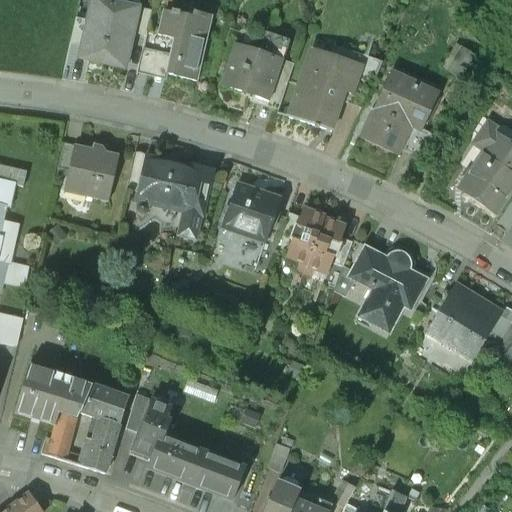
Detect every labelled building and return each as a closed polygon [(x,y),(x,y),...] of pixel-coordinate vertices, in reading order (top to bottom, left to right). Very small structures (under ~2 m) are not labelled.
[(139,8),(101,0),(90,0),(86,21),(80,46),(90,49),(87,61),(125,69),(133,34),(139,8)] [(151,11),(139,8),(133,34),(145,37),(146,33),(151,11)] [(192,18),(179,15),(179,13),(172,11),(171,13),(163,12),(158,35),(173,39),(165,73),(195,80),(211,17),(194,13),(192,18)] [(86,21),(75,18),(69,44),(80,46),(86,21)] [(158,35),(146,33),(145,37),(137,72),(164,79),(165,73),(173,39),(158,35)] [(288,42),(264,34),(258,52),(234,44),(220,86),(241,93),(242,90),(255,95),(254,97),(268,102),(269,99),(282,60),(288,42)] [(362,65),(312,48),(289,118),(331,131),(342,98),(350,100),(362,65)] [(282,60),(269,99),(281,103),(293,64),(282,60)] [(362,65),(350,100),(363,104),(378,70),(362,65)] [(391,72),(361,138),(397,155),(400,148),(411,126),(422,131),(422,130),(438,95),(391,72)] [(476,144),(462,164),(475,172),(462,190),(496,213),(511,188),(511,146),(505,142),(510,135),(485,119),(470,140),(476,144)] [(422,131),(411,126),(400,148),(420,157),(435,135),(422,130),(422,131)] [(75,145),(63,143),(57,168),(69,171),(75,145)] [(94,150),(75,145),(69,171),(65,191),(108,201),(118,155),(104,152),(102,147),(95,146),(94,150)] [(134,156),(126,191),(131,192),(132,190),(137,191),(144,158),(134,156)] [(162,161),(144,158),(137,191),(135,200),(188,212),(191,199),(196,173),(197,172),(161,164),(162,161)] [(22,169),(0,164),(0,281),(11,224),(0,221),(0,220),(7,182),(19,185),(22,169)] [(210,176),(196,173),(191,199),(204,202),(210,176)] [(280,200),(236,184),(212,254),(255,269),(275,214),(280,200)] [(300,216),(292,239),(288,250),(286,257),(299,262),(307,264),(324,219),(324,217),(303,209),(300,216)] [(286,218),(276,246),(288,250),(292,239),(300,216),(291,212),(290,213),(289,212),(287,218),(286,218)] [(275,214),(255,269),(266,273),(276,246),(286,218),(275,214)] [(345,227),(324,219),(307,264),(306,266),(314,269),(327,274),(332,262),(334,257),(341,238),(345,227)] [(352,242),(341,238),(334,257),(332,262),(343,267),(352,242)] [(387,258),(383,265),(362,253),(366,247),(365,246),(347,278),(349,278),(351,275),(373,287),(358,316),(389,333),(405,304),(414,308),(429,281),(410,271),(411,266),(410,261),(408,257),(404,254),(400,253),(395,253),(391,255),(387,258)] [(307,264),(299,262),(296,270),(304,273),(306,266),(307,264)] [(314,269),(306,266),(304,273),(303,275),(311,277),(314,269)] [(502,311),(456,282),(426,331),(473,360),(483,344),(482,343),(502,311)] [(511,319),(511,308),(506,305),(502,311),(482,343),(483,344),(493,350),(511,321),(511,319)] [(23,320),(0,314),(0,342),(17,346),(23,320)] [(511,343),(511,320),(511,321),(493,350),(492,352),(502,360),(504,357),(502,356),(511,343)] [(511,343),(502,356),(504,357),(511,363),(511,343)] [(91,387),(55,375),(55,373),(31,366),(29,366),(14,414),(55,427),(58,416),(58,415),(76,420),(79,414),(80,415),(91,387)] [(128,399),(92,386),(91,387),(80,415),(98,421),(92,442),(86,440),(78,465),(78,466),(104,475),(128,399)] [(150,401),(135,395),(125,429),(137,434),(150,401)] [(171,409),(150,401),(137,434),(131,449),(152,457),(160,438),(163,439),(170,422),(166,420),(171,409)] [(76,421),(58,416),(55,427),(54,428),(51,441),(47,440),(46,440),(42,455),(64,462),(76,421)] [(163,439),(160,438),(152,457),(148,468),(178,481),(178,482),(200,490),(200,489),(231,501),(243,470),(209,457),(209,456),(194,450),(194,451),(163,439)] [(290,451),(276,445),(267,468),(280,474),(290,451)] [(342,510),(342,511),(341,511),(370,511),(379,486),(360,478),(355,488),(354,489),(342,510)] [(277,482),(263,511),(290,511),(295,502),(300,491),(277,482)] [(341,482),(330,504),(342,510),(354,489),(341,482)] [(379,486),(370,511),(383,511),(392,492),(379,486)] [(392,492),(383,511),(398,511),(404,497),(392,492)] [(38,511),(27,497),(10,509),(12,511),(38,511)] [(295,502),(290,511),(328,511),(330,507),(318,502),(314,510),(295,502)]
